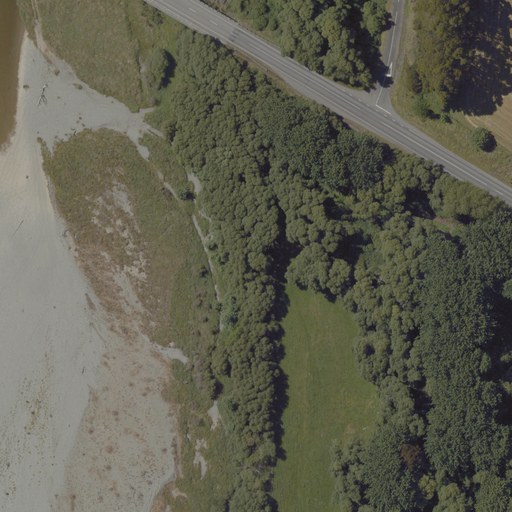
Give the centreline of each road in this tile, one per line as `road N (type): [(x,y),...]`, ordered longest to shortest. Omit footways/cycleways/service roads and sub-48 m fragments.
road 1 (tertiary): [(174,0),(370,115)]
road 2 (tertiary): [(370,115),(511,200)]
